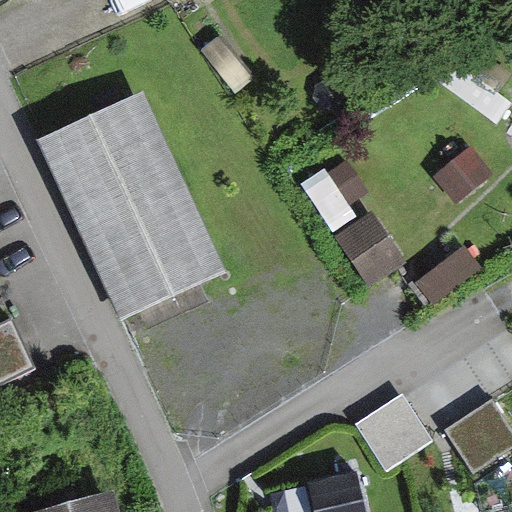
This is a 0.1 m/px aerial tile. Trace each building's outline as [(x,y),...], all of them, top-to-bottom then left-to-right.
[(218,22),(250,0),(165,0),(181,24),(208,7),(218,22)] [(123,323),(222,274),(136,98),(37,146),(123,323)] [(454,211),(490,179),(461,147),(426,179),(454,211)] [(331,225),(353,212),(331,176),(309,190),(331,225)] [(335,239),(369,295),(410,270),(376,214),(335,239)] [(425,280),(440,301),(486,268),(470,247),(425,280)] [(0,286),(11,281),(0,259),(0,286)] [(15,328),(0,334),(0,396),(37,381),(15,328)] [(364,422),(392,469),(441,440),(413,393),(364,422)] [(451,429),(480,472),(511,451),(511,417),(499,397),(451,429)] [(361,511),(353,478),(272,497),(275,511),(361,511)] [(0,509),(0,511),(108,511),(104,489),(0,509)] [(468,511),(511,511),(511,497),(467,507),(468,511)]
